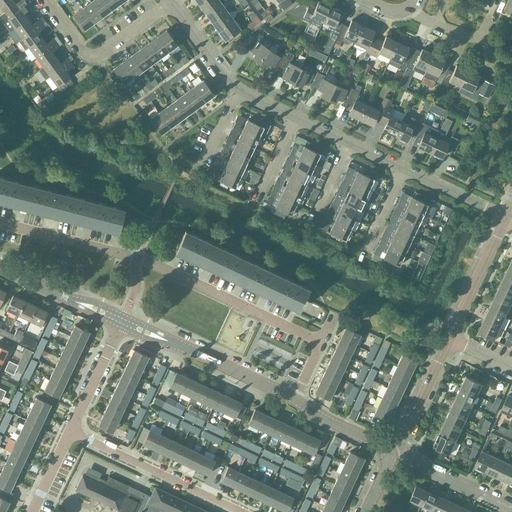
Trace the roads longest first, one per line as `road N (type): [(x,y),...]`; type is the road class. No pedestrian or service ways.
road 1 (residential): [(318,342),(137,258),(0,223)]
road 2 (residential): [(241,511),(69,431)]
road 3 (tertiary): [(294,399),(122,321)]
road 4 (residential): [(43,0),(91,57),(171,2)]
road 5 (tertiary): [(122,321),(0,266)]
road 6 (tertiary): [(451,338),(506,218)]
road 7 (tertiary): [(391,454),(451,338)]
road 8 (residential): [(391,454),(502,505)]
road 9 (residential): [(69,431),(122,321)]
